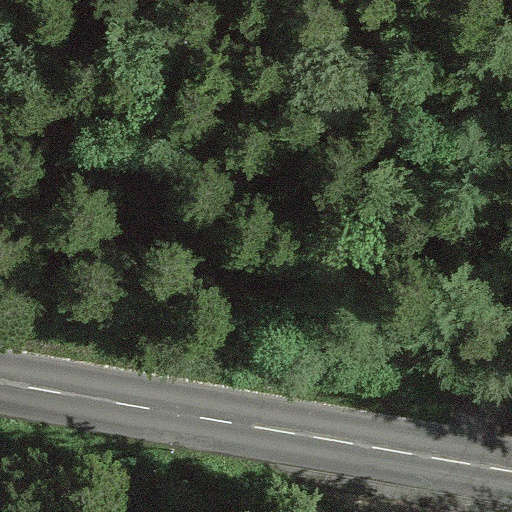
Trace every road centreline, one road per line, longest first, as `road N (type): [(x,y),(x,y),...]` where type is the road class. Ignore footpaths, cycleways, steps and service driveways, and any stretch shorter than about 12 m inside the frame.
road 1 (track): [(0,70),(408,352),(460,378),(490,473)]
road 2 (secondary): [(0,385),(511,477)]
